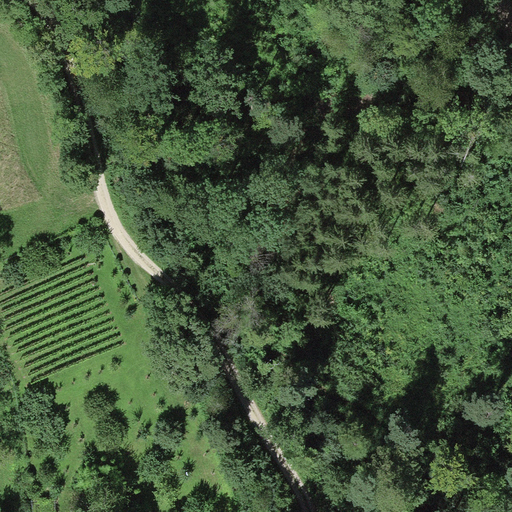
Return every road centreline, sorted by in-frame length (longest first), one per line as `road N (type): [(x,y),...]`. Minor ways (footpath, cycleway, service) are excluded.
road 1 (track): [(119,234),(140,266),(182,287),(197,331),(302,511)]
road 2 (track): [(119,234),(91,165),(71,69),(38,0)]
road 3 (track): [(53,24),(168,84),(242,108)]
